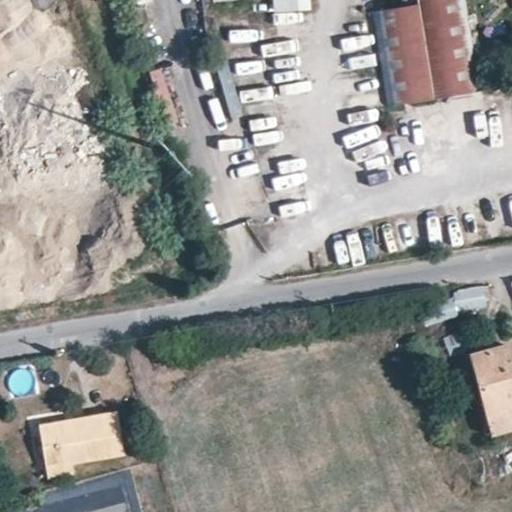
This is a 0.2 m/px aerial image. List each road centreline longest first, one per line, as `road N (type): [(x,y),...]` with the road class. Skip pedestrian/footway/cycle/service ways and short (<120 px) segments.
road 1 (unclassified): [(511,256),(0,344)]
road 2 (unknown): [(340,194),(320,135),(327,0)]
road 3 (unknown): [(340,194),(395,176),(511,164)]
road 4 (unknown): [(251,300),(320,203),(340,194)]
